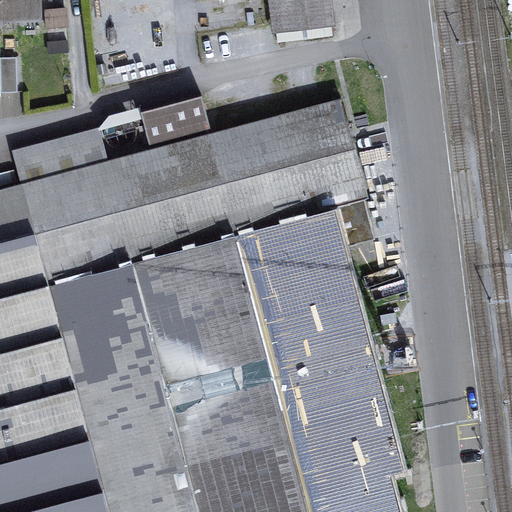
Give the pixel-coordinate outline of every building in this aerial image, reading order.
[(0,0),(0,19),(39,18),(38,0),(0,0)] [(272,0),(278,44),(333,37),(328,0),(272,0)] [(45,11),(46,29),(67,28),(65,10),(45,11)] [(0,92),(18,92),(17,58),(0,57),(0,59),(0,63),(0,92)] [(141,112),(150,144),(210,128),(201,97),(141,112)] [(0,511),(400,511),(390,473),(403,470),(345,247),(376,239),(365,199),(369,198),(343,100),(108,161),(99,128),(13,150),(22,185),(0,190),(0,511)]
